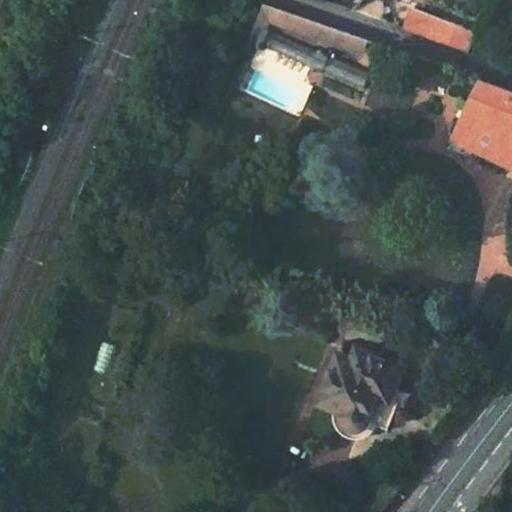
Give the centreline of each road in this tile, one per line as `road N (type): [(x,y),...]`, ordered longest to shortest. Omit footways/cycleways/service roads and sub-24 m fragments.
road 1 (residential): [(294,0),(511,73)]
road 2 (primary): [(511,402),(431,511)]
